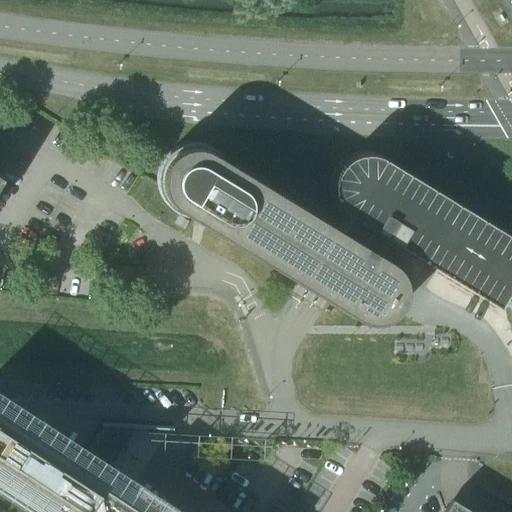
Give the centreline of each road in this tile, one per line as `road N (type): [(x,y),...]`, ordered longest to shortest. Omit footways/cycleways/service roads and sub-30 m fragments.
road 1 (tertiary): [(0,71),(247,105),(511,114)]
road 2 (tertiary): [(511,62),(195,49),(0,27)]
road 3 (unclassified): [(511,437),(288,423)]
